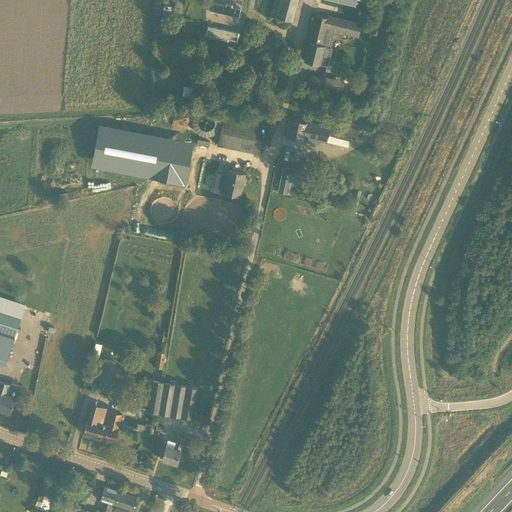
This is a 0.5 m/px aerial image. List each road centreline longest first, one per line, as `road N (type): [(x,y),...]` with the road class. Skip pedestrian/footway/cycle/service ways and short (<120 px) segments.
road 1 (unclassified): [(194,500),(312,0)]
road 2 (tertiary): [(511,68),(418,275),(406,349),(414,446),(399,486),(374,511)]
road 3 (tertiary): [(194,500),(0,435)]
